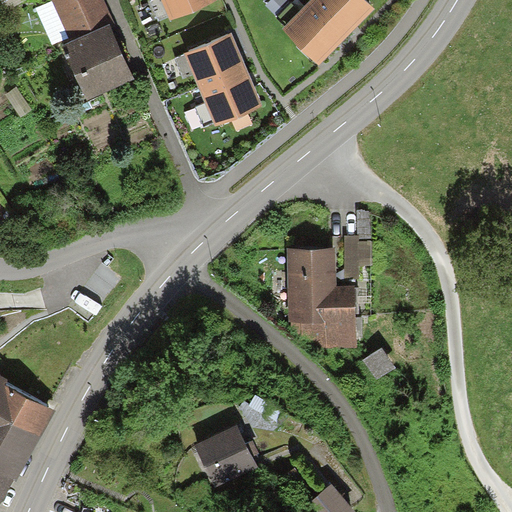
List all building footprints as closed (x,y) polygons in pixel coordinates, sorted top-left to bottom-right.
[(103,0),(52,0),(74,45),(111,28),(115,26),(103,0)] [(162,0),(170,20),(216,0),(215,0),(162,0)] [(314,0),(312,2),(348,39),(357,30),(377,10),(366,0),(314,0)] [(348,39),(312,2),(284,30),(320,67),(344,43),(348,39)] [(120,49),(111,28),(74,45),(63,50),(87,104),(135,83),(120,49)] [(183,54),(199,91),(248,70),(243,58),(232,33),(183,54)] [(250,76),(248,70),(199,91),(215,127),(263,106),(250,76)] [(359,232),(346,232),(346,274),(360,274),(360,263),(374,263),(374,237),(359,237),(359,232)] [(337,239),(288,241),(293,348),(359,345),(356,277),(338,277),(337,239)] [(382,341),(363,356),(378,374),(397,360),(382,341)] [(0,496),(10,479),(13,474),(16,476),(54,406),(0,372),(0,496)] [(239,418),(196,438),(217,479),(259,459),(250,441),(239,418)] [(297,463),(283,473),(299,498),(313,488),(297,463)] [(332,475),(303,503),(311,511),(345,511),(357,500),(332,475)]
